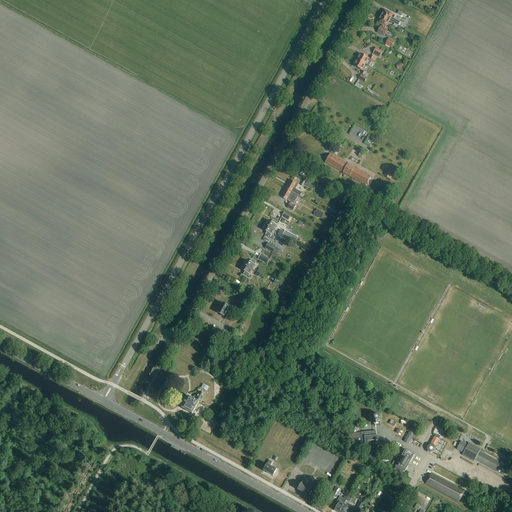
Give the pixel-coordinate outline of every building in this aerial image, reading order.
[(391,11),(390,14),(384,11),(383,13),(382,13),(382,15),(382,16),(381,16),(389,21),(394,13),(391,11)] [(386,27),(389,21),(381,16),(381,17),(380,17),(379,19),(379,20),(378,22),(383,25),(382,27),(381,27),(377,33),(384,36),(387,30),(385,29),(386,27)] [(394,41),(389,38),(385,45),(391,48),(394,41)] [(376,48),(373,53),(380,57),(383,52),(376,48)] [(357,60),(365,65),(369,58),(360,54),(357,60)] [(362,71),(365,65),(357,60),(354,66),(362,71)] [(369,89),(367,91),(379,98),(380,96),(369,89)] [(366,142),(372,145),(375,138),(369,135),(366,142)] [(330,154),(325,163),(366,186),(371,177),(330,154)] [(393,179),(397,171),(390,167),(386,176),(393,179)] [(314,184),(307,180),(305,185),(312,189),(314,184)] [(295,190),(298,185),(296,184),(291,181),(286,189),(293,193),(298,196),(299,197),(300,197),(302,193),(295,190)] [(287,201),(294,204),(298,196),(293,193),(286,189),(281,198),(286,201),(287,201)] [(290,202),(287,208),(293,211),(296,205),(294,204),(290,202)] [(324,214),(317,210),(314,215),(321,219),(324,214)] [(291,215),(285,212),(283,216),(289,220),(291,215)] [(266,226),(275,231),(278,226),(277,226),(278,223),(273,221),(272,223),(268,221),(266,226)] [(272,236),(275,231),(266,226),(263,231),(267,233),(266,235),(273,239),(275,237),(272,236)] [(285,231),(283,234),(291,239),(293,235),(285,231)] [(294,241),(283,235),(281,238),(293,245),(294,241)] [(272,253),(276,247),(268,243),(265,248),(272,252),(272,253)] [(269,259),(260,255),(258,259),(267,264),(269,259)] [(244,265),(253,270),(256,265),(255,265),(256,263),(251,260),(250,262),(246,260),(244,265)] [(250,275),(253,270),(244,265),(241,270),(245,272),(244,274),(251,278),(252,276),(250,275)] [(230,312),(233,308),(230,306),(229,307),(223,303),(217,313),(224,317),(227,311),(229,312),(229,311),(230,312)] [(200,403),(205,394),(200,391),(197,396),(195,395),(193,399),(188,397),(184,404),(182,404),(181,406),(182,408),(192,414),(198,403),(200,403)] [(404,441),(409,443),(417,429),(412,427),(404,441)] [(362,446),(365,446),(378,445),(377,436),(377,432),(361,433),(362,446)] [(435,447),(439,440),(436,438),(434,437),(430,445),(428,445),(426,448),(427,452),(431,453),(434,452),(436,449),(435,447)] [(481,449),(469,443),(468,445),(461,441),(457,449),(463,453),(462,455),(474,461),(475,459),(477,460),(499,472),(503,464),(481,452),(480,451),(481,449)] [(403,472),(404,473),(414,455),(405,450),(400,458),(398,457),(396,460),(399,461),(398,463),(394,461),(392,465),(395,467),(395,468),(397,469),(396,469),(395,469),(394,470),(394,471),(395,471),(395,472),(396,472),(397,473),(398,473),(399,474),(400,474),(401,475),(402,475),(403,475),(403,474),(403,473),(403,472)] [(263,471),(273,476),(277,470),(270,466),(272,462),(269,461),(267,465),(267,464),(263,471)] [(511,473),(503,469),(501,474),(509,478),(511,473)] [(431,474),(425,484),(459,502),(464,492),(431,474)] [(314,490),(315,487),(315,486),(306,481),(307,479),(304,478),(301,484),(301,483),(297,490),(303,493),(302,495),(302,496),(305,497),(306,497),(307,495),(311,489),(312,490),(314,490)] [(331,496),(336,498),(341,490),(336,487),(331,496)] [(349,497),(346,495),(344,499),(340,496),(335,506),(337,507),(335,510),(337,511),(340,511),(344,504),(346,500),(347,500),(349,497)] [(359,502),(354,511),(356,511),(359,511),(360,511),(361,509),(364,504),(359,502)]
